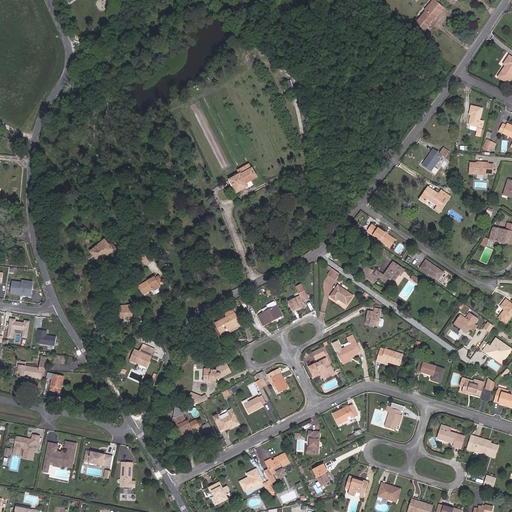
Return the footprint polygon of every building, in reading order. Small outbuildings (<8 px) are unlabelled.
[(421,20),(429,26),(434,21),(435,22),(445,9),(434,0),(431,4),(433,6),(428,11),(421,20)] [(430,27),(429,26),(421,20),(417,24),(426,32),(430,27)] [(498,78),(507,83),(511,75),(511,58),(508,56),(503,64),(506,66),(498,78)] [(483,107),(471,105),(470,113),(473,113),(472,117),(471,116),(469,124),(471,124),(478,126),(477,134),(481,135),(484,119),(480,119),(483,107)] [(511,138),(511,143),(510,147),(511,148),(511,125),(507,123),(506,125),(503,123),(498,132),(511,138)] [(491,141),(487,148),(491,150),(495,143),(491,141)] [(435,147),(422,165),(431,171),(443,154),(445,156),(450,150),(443,146),(440,151),(435,147)] [(251,181),(256,178),(250,164),(237,170),(240,175),(228,181),(234,195),(253,186),(251,181)] [(478,167),(471,166),(471,177),(489,179),(489,178),(495,178),(495,168),(490,168),(490,167),(486,166),(486,167),(482,167),(481,166),(480,166),(479,166),(478,167)] [(511,179),(508,179),(503,195),(511,197),(511,179)] [(438,205),(434,210),(440,214),(452,196),(442,190),(440,193),(429,187),(420,200),(425,204),(428,199),(438,205)] [(488,241),(511,244),(511,223),(506,223),(505,229),(492,227),(489,232),(488,241)] [(127,225),(120,230),(128,240),(135,234),(127,225)] [(393,238),(378,228),(377,229),(372,226),(368,232),(388,246),(393,238)] [(115,252),(106,241),(93,252),(101,263),(115,252)] [(144,255),(140,259),(145,266),(150,263),(144,255)] [(444,272),(426,259),(420,268),(434,278),(436,274),(440,277),(444,272)] [(394,282),(399,275),(403,269),(394,262),(384,275),(377,270),(374,274),(372,273),(373,271),(366,266),(360,274),(374,283),(377,277),(387,283),(390,279),(394,282)] [(329,275),(336,280),(340,274),(333,269),(329,275)] [(156,280),(156,279),(139,289),(144,297),(151,293),(150,291),(153,289),(155,292),(161,288),(159,285),(163,283),(160,277),(156,280)] [(12,281),(10,294),(31,297),(33,284),(32,282),(22,280),(22,283),(12,281)] [(294,313),(298,311),(307,307),(304,302),(310,299),(303,286),(298,289),(302,296),(289,303),(294,313)] [(349,304),(355,296),(339,286),(331,296),(337,300),(339,298),(349,304)] [(505,314),(503,312),(498,319),(505,325),(511,316),(511,303),(507,300),(501,307),(507,312),(505,314)] [(133,313),(138,313),(137,302),(132,303),(132,307),(118,308),(118,320),(123,320),(123,317),(128,317),(128,319),(133,319),(133,313)] [(277,320),(276,318),(280,316),(276,307),(258,316),(263,327),(277,320)] [(373,323),(382,324),(384,310),(376,309),(375,312),(369,311),(368,324),(373,325),(373,323)] [(467,318),(461,314),(455,323),(469,333),(472,329),(475,324),(479,319),(471,313),(467,318)] [(222,334),(226,332),(225,329),(229,328),(230,330),(240,325),(235,314),(219,322),(221,326),(218,327),(222,334)] [(30,321),(24,321),(24,323),(16,322),(16,319),(10,318),(7,338),(13,339),(14,330),(23,331),(22,338),(27,339),(30,321)] [(493,326),(487,322),(483,329),(489,333),(493,326)] [(47,335),(47,331),(38,330),(36,343),(55,346),(56,336),(47,335)] [(337,352),(342,362),(351,357),(358,354),(358,353),(362,351),(355,336),(349,338),(350,341),(344,345),(346,348),(337,352)] [(511,346),(498,337),(493,346),(490,343),(485,350),(492,354),(494,351),(504,359),(508,354),(510,355),(511,351),(511,346)] [(153,356),(155,351),(144,346),(142,352),(146,354),(145,357),(146,358),(144,359),(143,360),(142,359),(143,356),(140,355),(139,357),(134,355),(131,363),(141,367),(141,368),(147,371),(152,359),(151,358),(152,355),(153,356)] [(327,360),(330,365),(332,364),(324,347),(321,349),(325,357),(327,360)] [(315,361),(325,357),(321,349),(311,353),(315,361)] [(382,362),(383,360),(389,362),(400,366),(404,355),(386,349),(386,351),(381,349),(378,361),(382,362)] [(492,354),(503,362),(504,359),(494,351),(492,354)] [(43,370),(46,370),(48,357),(42,356),(40,369),(25,366),(19,365),(18,368),(17,376),(23,377),(23,376),(41,379),(43,370)] [(421,356),(419,365),(435,370),(433,375),(442,377),(446,364),(421,356)] [(309,368),(313,375),(319,372),(321,371),(325,380),(335,375),(330,365),(327,360),(309,368)] [(228,375),(226,371),(230,370),(228,364),(218,369),(217,370),(213,368),(213,370),(208,368),(203,378),(207,379),(207,381),(213,383),(215,378),(215,379),(217,380),(218,381),(219,381),(221,381),(222,380),(223,380),(224,378),(225,377),(228,375)] [(200,378),(207,381),(207,379),(203,378),(208,368),(213,370),(213,368),(205,365),(200,378)] [(50,392),(61,394),(65,373),(50,370),(49,375),(54,376),(50,392)] [(277,370),(268,374),(273,383),(278,393),(287,389),(277,370)] [(465,379),(475,382),(476,378),(473,378),(473,379),(462,376),(459,383),(463,385),(465,379)] [(486,382),(476,378),(475,382),(465,379),(463,385),(462,389),(482,395),(486,382)] [(488,387),(494,389),(496,382),(490,378),(488,387)] [(263,388),(259,381),(255,383),(258,390),(263,388)] [(509,390),(500,388),(496,401),(505,404),(505,402),(511,404),(511,394),(508,393),(509,390)] [(229,389),(223,392),(225,398),(232,395),(229,389)] [(204,401),(202,397),(200,398),(197,397),(198,395),(191,393),(189,400),(198,404),(199,403),(199,404),(200,404),(204,401)] [(55,396),(53,402),(62,405),(63,398),(55,396)] [(262,407),(261,405),(258,398),(242,405),(247,414),(262,407)] [(396,430),(398,424),(398,421),(401,422),(403,415),(400,414),(402,410),(393,408),(393,407),(389,405),(388,411),(391,412),(386,427),(396,430)] [(343,411),(332,416),(337,426),(358,416),(353,406),(348,409),(347,407),(342,410),(343,411)] [(178,409),(168,413),(171,420),(170,420),(174,429),(176,428),(180,436),(196,428),(193,422),(186,425),(185,422),(183,423),(178,415),(179,412),(178,409)] [(217,422),(213,416),(210,418),(217,432),(229,426),(230,427),(236,424),(230,410),(226,412),(227,414),(221,417),(220,418),(221,419),(221,420),(217,422)] [(203,434),(211,430),(210,427),(207,428),(205,424),(203,426),(204,429),(202,430),(203,434)] [(446,431),(447,427),(441,425),(436,438),(453,443),(461,446),(463,436),(448,432),(446,431)] [(305,454),(316,455),(318,434),(307,433),(307,439),(308,439),(307,450),(305,450),(305,454)] [(42,437),(36,436),(35,439),(31,442),(30,441),(29,440),(28,439),(20,438),(19,438),(17,446),(18,447),(22,448),(23,447),(24,449),(26,449),(27,451),(25,459),(35,461),(37,449),(36,449),(36,447),(41,444),(42,437)] [(493,456),(497,446),(488,443),(488,445),(485,444),(486,442),(474,439),(471,450),(475,452),(475,450),(493,456)] [(75,467),(79,445),(69,443),(67,448),(70,448),(71,450),(70,455),(59,452),(60,446),(51,444),(50,452),(51,452),(50,456),(49,457),(47,463),(50,464),(52,462),(57,463),(58,465),(63,466),(65,465),(75,467)] [(22,448),(18,447),(17,448),(15,455),(22,457),(24,449),(23,447),(22,448)] [(106,467),(106,464),(113,465),(115,457),(89,452),(88,457),(92,458),(91,464),(106,467)] [(279,467),(287,464),(282,455),(273,459),(274,460),(270,462),(269,460),(264,463),(267,470),(269,469),(272,474),(275,472),(278,478),(283,475),(279,467)] [(132,488),(132,481),(133,463),(121,462),(120,487),(132,488)] [(323,466),(312,472),(320,488),(329,483),(325,475),(327,474),(323,466)] [(243,491),(249,488),(261,483),(255,470),(246,474),(248,478),(238,482),(243,491)] [(493,487),(496,478),(486,475),(483,485),(493,487)] [(355,482),(356,481),(348,478),(344,490),(349,491),(347,496),(355,498),(356,494),(360,495),(359,499),(364,501),(369,485),(363,484),(355,482)] [(228,491),(227,487),(222,489),(219,483),(207,489),(210,494),(212,492),(214,497),(211,498),(215,505),(227,499),(224,493),(228,491)] [(262,485),(261,483),(249,488),(250,491),(262,485)] [(268,495),(271,493),(273,492),(268,483),(262,485),(267,495),(268,495)] [(399,494),(391,492),(392,489),(381,486),(377,497),(387,500),(386,502),(395,505),(399,494)] [(410,501),(405,511),(428,511),(430,507),(410,501)]
